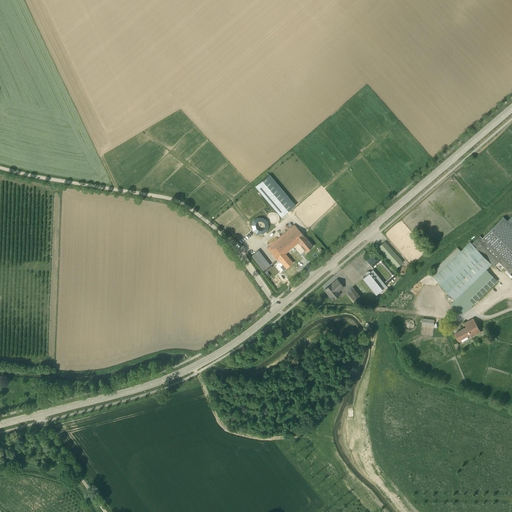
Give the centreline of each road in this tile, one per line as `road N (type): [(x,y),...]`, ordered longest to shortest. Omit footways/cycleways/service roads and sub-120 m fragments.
road 1 (unclassified): [(278,310),(238,254),(175,202),(0,168)]
road 2 (tertiary): [(278,310),(511,108)]
road 3 (tertiary): [(38,415),(164,380),(278,310)]
